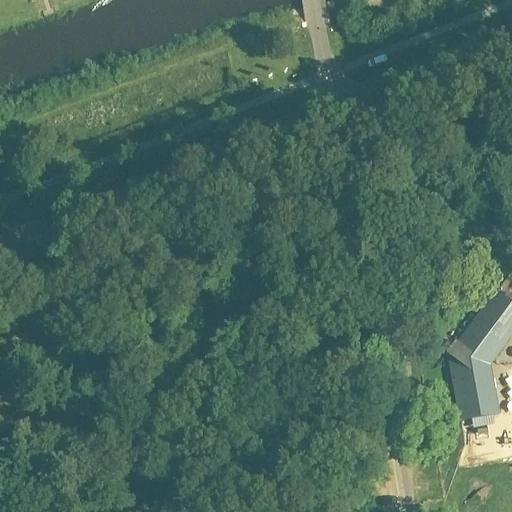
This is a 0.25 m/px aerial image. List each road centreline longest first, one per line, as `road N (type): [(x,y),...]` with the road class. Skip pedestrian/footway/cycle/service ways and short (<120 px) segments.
road 1 (tertiary): [(0,243),(332,109)]
road 2 (residential): [(407,511),(364,265)]
road 3 (tertiary): [(332,109),(511,37)]
road 4 (residential): [(364,265),(332,109)]
road 5 (residential): [(511,227),(364,265)]
